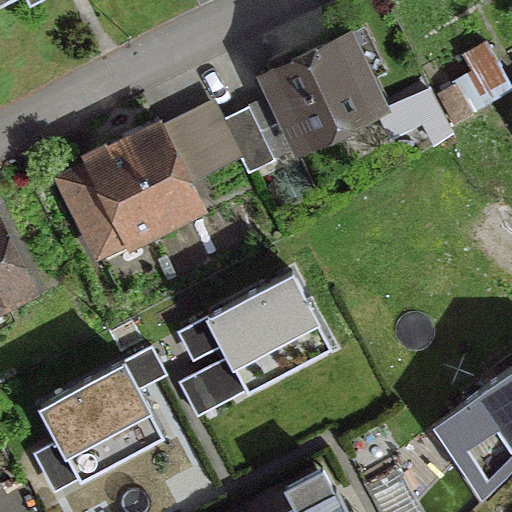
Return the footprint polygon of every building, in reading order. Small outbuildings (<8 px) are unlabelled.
[(269,87),(272,93),(218,119),(244,173),(271,160),(268,154),(295,141),(298,148),(376,111),(340,36),(263,73),(264,75),(254,79),(260,92),(269,87)] [(437,97),(451,121),(508,88),(482,44),(459,57),(469,74),(449,86),(451,89),(437,97)] [(447,135),(435,111),(417,121),(428,144),(447,135)] [(96,253),(197,202),(159,126),(107,152),(102,143),(80,153),(85,163),(58,177),(96,253)] [(0,301),(29,287),(0,228),(0,301)] [(293,276),(211,319),(250,392),(332,348),(293,276)] [(511,345),(419,415),(474,489),(511,452),(511,345)] [(160,442),(122,372),(43,414),(81,484),(160,442)] [(348,511),(336,488),(290,511),(348,511)]
